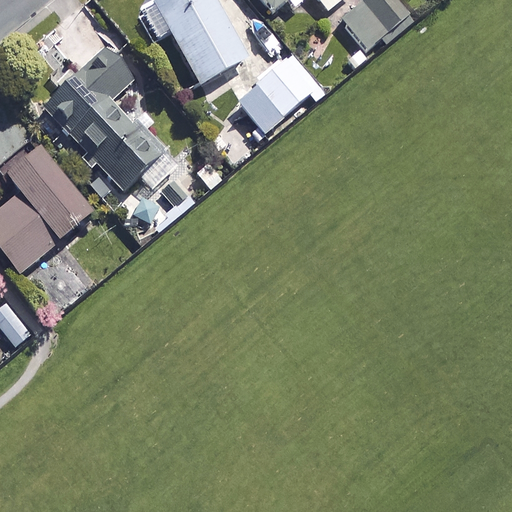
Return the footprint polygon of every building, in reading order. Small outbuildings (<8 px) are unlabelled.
[(248,68),(211,0),(158,0),(141,10),(160,44),(171,38),(201,94),(248,68)] [(297,0),(257,0),(273,19),(297,0)] [(349,0),(314,0),(328,17),(349,0)] [(410,23),(392,0),(378,0),(343,27),(366,57),(410,23)] [(132,86),(106,58),(65,96),(56,86),(29,111),(60,145),(69,137),(127,202),(170,163),(143,133),(137,138),(109,107),(132,86)] [(318,95),(291,63),(238,108),(265,140),(318,95)] [(94,224),(34,150),(0,178),(21,203),(0,220),(0,256),(21,283),(94,224)] [(33,338),(8,309),(0,314),(0,335),(16,353),(33,338)]
